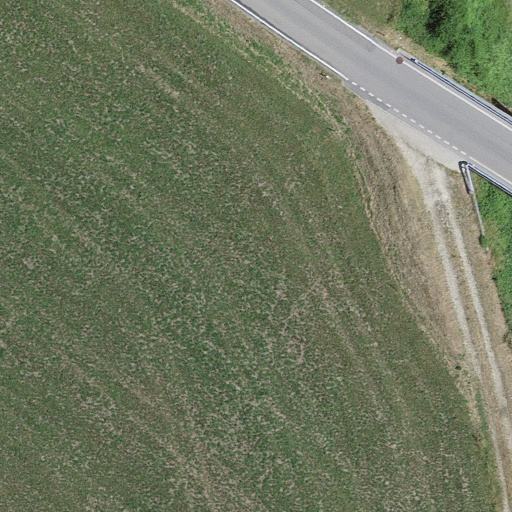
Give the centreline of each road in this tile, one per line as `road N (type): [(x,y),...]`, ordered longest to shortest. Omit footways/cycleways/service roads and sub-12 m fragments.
road 1 (track): [(511,507),(416,96)]
road 2 (tertiary): [(511,157),(274,0)]
